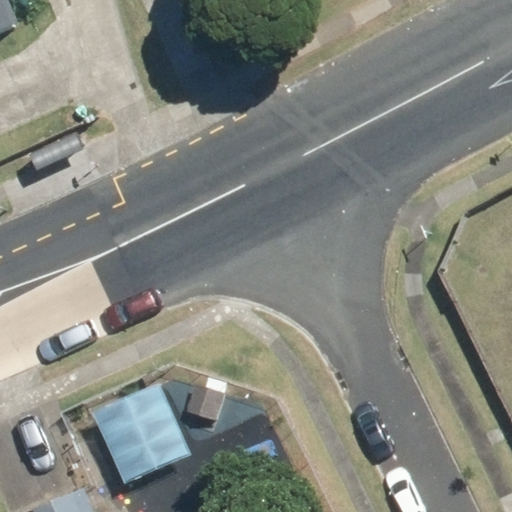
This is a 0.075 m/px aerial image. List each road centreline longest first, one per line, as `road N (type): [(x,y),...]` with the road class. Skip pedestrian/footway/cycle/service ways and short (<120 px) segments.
road 1 (residential): [(449,511),(266,181)]
road 2 (tertiary): [(266,181),(0,296)]
road 3 (tertiary): [(511,47),(266,181)]
